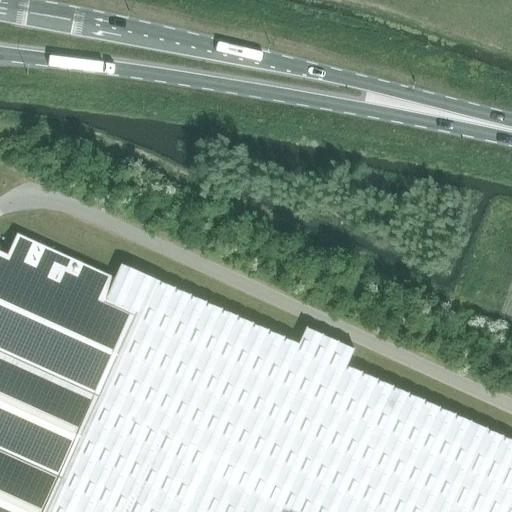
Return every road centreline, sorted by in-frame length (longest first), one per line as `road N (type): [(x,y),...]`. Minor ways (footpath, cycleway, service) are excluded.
road 1 (trunk): [(511,132),(256,56),(0,3)]
road 2 (trunk): [(0,53),(511,132)]
